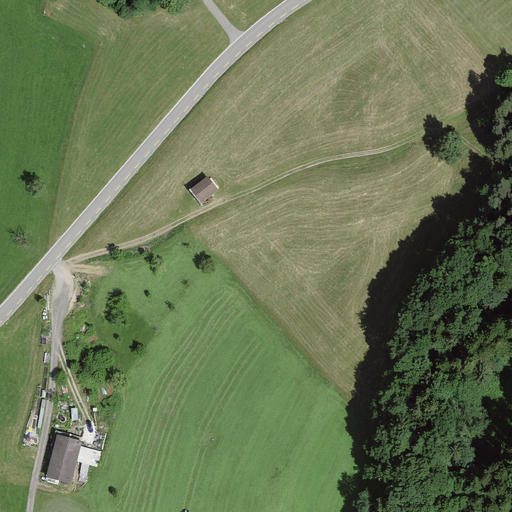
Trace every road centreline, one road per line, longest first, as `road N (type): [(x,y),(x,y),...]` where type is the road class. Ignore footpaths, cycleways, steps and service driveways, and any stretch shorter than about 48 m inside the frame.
road 1 (track): [(511,91),(401,146),(309,167),(256,189),(142,246),(66,267),(49,261)]
road 2 (tertiary): [(241,43),(0,316)]
road 3 (track): [(87,451),(92,429),(57,344),(54,304),(66,267)]
road 4 (track): [(31,511),(57,344)]
